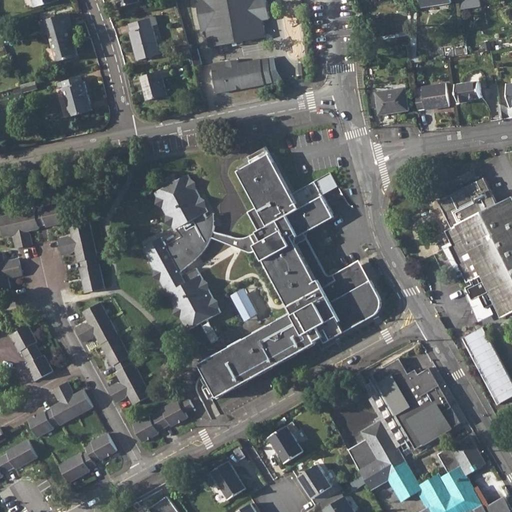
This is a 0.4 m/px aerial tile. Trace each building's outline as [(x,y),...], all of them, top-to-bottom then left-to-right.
[(196,0),(203,32),(208,31),(211,48),(234,44),(243,43),(267,39),(264,21),(271,20),(267,0),(196,0)] [(468,0),(463,1),(459,1),(461,10),(475,8),(473,0),(468,0)] [(69,13),(41,21),(44,35),(50,34),(58,62),(79,55),(74,40),(77,39),(69,13)] [(156,17),(130,24),(132,31),(131,32),(139,60),(161,54),(153,26),(158,24),(156,17)] [(198,49),(191,51),(192,55),(195,66),(202,65),(198,49)] [(268,60),(262,61),(266,85),(272,84),(268,60)] [(266,85),(262,61),(239,64),(239,61),(212,65),(216,93),(266,85)] [(298,65),(299,76),(307,75),(306,65),(298,65)] [(169,68),(141,76),(148,100),(168,95),(164,78),(171,76),(169,68)] [(59,89),(63,88),(83,82),(82,76),(57,83),(59,89)] [(37,81),(22,85),(22,87),(25,93),(39,89),(37,81)] [(83,82),(63,88),(72,117),(94,110),(85,81),(83,82)] [(479,81),(457,85),(460,104),(468,103),(468,100),(482,98),(479,81)] [(424,94),(416,95),(419,110),(426,109),(427,110),(450,106),(447,83),(423,87),(423,91),(424,94)] [(406,88),(377,93),(381,115),(410,110),(406,88)] [(206,386),(212,398),(219,395),(226,391),(227,393),(238,386),(237,384),(250,377),(251,379),(263,373),(262,371),(275,363),(276,366),(288,359),(286,357),(299,350),(301,352),(313,345),(311,344),(318,340),(322,338),(325,343),(375,315),(379,312),(381,309),(383,304),(383,299),(372,279),(369,281),(361,266),(331,283),(302,231),(334,214),(324,195),(316,180),(293,193),(290,194),(288,190),(291,189),(282,172),(279,174),(272,163),(276,161),(271,153),(239,170),(244,179),(247,177),(253,188),(250,190),(258,206),(248,212),(259,231),(247,237),(241,237),(236,236),(215,231),(216,225),(209,217),(206,212),(210,210),(189,171),(178,177),(174,179),(171,173),(162,178),(165,184),(154,190),(175,228),(176,228),(181,236),(167,244),(164,240),(160,242),(158,238),(143,246),(189,330),(204,322),(209,319),(224,311),(203,273),(202,273),(198,267),(184,275),(182,270),(204,252),(209,245),(213,237),(249,251),(252,252),(260,249),(294,312),(296,314),(282,321),(281,319),(270,325),(271,328),(258,335),(257,332),(245,339),(246,341),(233,348),(232,346),(221,352),(221,353),(222,355),(209,362),(208,360),(201,363),(212,381),(208,383),(206,386)] [(282,172),(276,161),(272,163),(279,174),(282,172)] [(324,195),(339,186),(331,172),(316,180),(324,195)] [(253,188),(247,177),(244,179),(250,190),(253,188)] [(452,227),(447,230),(451,237),(454,244),(450,246),(468,282),(472,280),(474,284),(467,287),(474,300),(482,296),(488,308),(498,303),(504,315),(511,310),(511,197),(497,205),(484,178),(457,191),(449,195),(439,200),(452,227)] [(15,238),(17,248),(34,245),(32,235),(29,233),(29,231),(41,228),(40,226),(47,224),(48,227),(71,221),(67,201),(43,207),(44,209),(36,211),(36,209),(0,217),(0,219),(4,236),(16,234),(16,236),(15,238)] [(369,281),(372,279),(361,259),(333,274),(330,274),(327,272),(307,234),(308,232),(310,231),(335,216),(334,214),(302,231),(331,283),(361,266),(369,281)] [(69,236),(59,238),(63,255),(74,253),(75,250),(77,250),(80,262),(82,261),(84,268),(81,269),(87,292),(106,288),(100,265),(99,265),(97,258),(99,257),(90,221),(71,226),(74,237),(71,238),(69,236)] [(23,274),(20,259),(9,261),(8,263),(6,264),(3,252),(0,252),(0,290),(12,288),(9,276),(11,276),(13,277),(23,274)] [(247,287),(234,294),(248,319),(261,312),(247,287)] [(86,323),(77,328),(85,342),(94,337),(94,335),(97,334),(114,366),(117,365),(120,371),(118,372),(124,382),(122,383),(119,383),(110,388),(118,402),(127,398),(128,395),(130,394),(136,405),(152,396),(135,363),(132,364),(129,357),(131,356),(102,303),(85,312),(91,323),(89,324),(86,323)] [(293,313),(281,319),(282,321),(296,314),(294,312),(293,313)] [(209,319),(204,322),(210,334),(213,339),(219,336),(209,319)] [(270,325),(257,332),(258,335),(271,328),(270,325)] [(29,326),(13,335),(22,351),(23,350),(31,363),(29,365),(38,381),(54,371),(45,355),(43,356),(36,343),(38,342),(29,326)] [(459,338),(500,401),(511,393),(511,381),(476,327),(459,338)] [(245,339),(232,346),(233,348),(246,341),(245,339)] [(299,350),(286,357),(288,359),(301,352),(299,350)] [(208,360),(209,362),(222,355),(221,353),(221,352),(219,353),(208,360)] [(401,358),(374,374),(418,449),(463,423),(431,367),(420,374),(417,369),(410,373),(401,358)] [(275,363),(262,371),(263,373),(276,366),(275,363)] [(237,384),(238,386),(251,379),(250,377),(237,384)] [(46,411),(30,420),(40,437),(56,428),(55,426),(61,422),(62,425),(94,407),(85,390),(75,395),(73,393),(75,391),(69,382),(55,389),(60,399),(62,399),(64,401),(53,407),(54,409),(47,413),(46,411)] [(182,404),(180,400),(164,409),(165,411),(152,418),(151,416),(135,425),(144,442),(161,433),(159,430),(172,424),(173,426),(189,417),(186,412),(182,404)] [(191,400),(182,404),(186,412),(195,407),(191,400)] [(367,439),(349,450),(364,476),(372,491),(390,480),(403,501),(419,492),(428,508),(421,511),(511,511),(511,509),(505,498),(491,507),(487,509),(475,489),(470,480),(467,475),(486,465),(470,436),(438,454),(450,475),(442,479),(440,474),(421,485),(399,448),(395,449),(392,444),(393,443),(382,420),(363,432),(367,439)] [(293,422),(270,438),(286,463),(304,451),(294,436),(293,434),(299,430),(293,422)] [(118,450),(109,433),(93,442),(94,444),(87,448),(90,452),(83,456),(82,454),(61,465),(71,482),(91,470),(90,468),(97,465),(95,460),(101,457),(102,459),(118,450)] [(0,478),(5,476),(3,474),(16,467),(17,468),(39,456),(29,440),(8,452),(9,454),(0,458),(0,478)] [(229,461),(212,472),(230,499),(247,488),(229,461)] [(320,464),(300,478),(314,499),(316,498),(334,486),(320,464)] [(361,477),(351,483),(356,490),(365,484),(361,477)] [(334,486),(316,498),(320,504),(341,490),(343,489),(339,483),(334,486)] [(479,486),(475,489),(487,509),(491,507),(479,486)] [(341,490),(320,504),(324,511),(345,497),(341,490)] [(180,511),(169,496),(145,511),(180,511)] [(354,511),(345,497),(324,511),(325,511),(354,511)] [(257,511),(252,503),(238,511),(257,511)]
